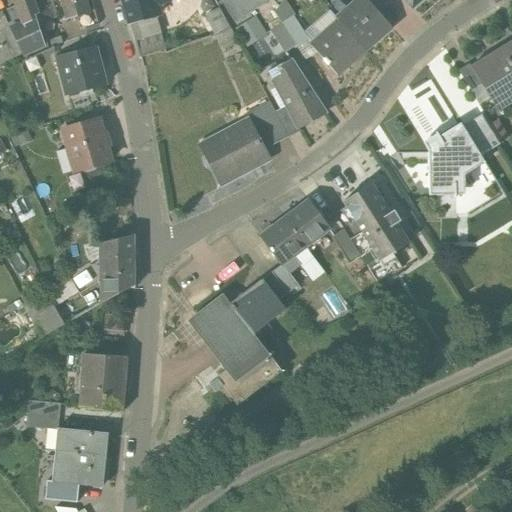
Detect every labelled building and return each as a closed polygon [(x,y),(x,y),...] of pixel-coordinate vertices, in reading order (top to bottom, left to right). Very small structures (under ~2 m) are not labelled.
[(14,0),(17,5),(24,24),(35,19),(34,17),(37,16),(33,4),(31,0),(14,0)] [(44,0),(41,0),(33,4),(37,16),(40,25),(52,20),(44,0)] [(75,10),(72,0),(60,0),(64,12),(75,10)] [(72,0),(75,10),(77,16),(90,14),(86,0),(72,0)] [(151,0),(122,0),(129,26),(139,58),(164,51),(166,55),(168,54),(152,3),(151,0)] [(219,0),(216,2),(219,8),(229,26),(266,2),(264,0),(219,0)] [(365,0),(366,1),(338,22),(342,26),(364,52),(365,52),(391,29),(366,0),(365,0)] [(24,24),(17,5),(6,9),(11,23),(8,25),(11,31),(24,24)] [(229,26),(219,8),(204,15),(215,36),(222,52),(237,43),(230,28),(229,26)] [(248,46),(268,32),(254,14),(235,28),(248,46)] [(307,39),(292,18),(281,25),(282,26),(283,27),(295,46),(307,39)] [(24,24),(11,31),(16,43),(39,33),(35,19),(24,24)] [(295,46),(283,27),(282,26),(281,25),(270,33),(284,54),(295,46)] [(364,52),(342,26),(315,49),(337,75),(364,52)] [(16,43),(11,31),(0,36),(0,66),(22,55),(16,43)] [(39,33),(16,43),(22,55),(43,45),(39,33)] [(511,45),(472,70),(481,86),(498,112),(499,112),(496,107),(511,97),(511,45)] [(95,48),(62,56),(68,77),(61,79),(66,96),(105,86),(95,48)] [(325,114),(291,62),(277,68),(279,75),(270,79),(285,107),(296,129),(298,129),(325,114)] [(472,70),(469,65),(458,72),(471,92),(481,86),(472,70)] [(274,112),(268,101),(244,115),(263,151),(288,138),(274,112)] [(285,107),(274,112),(288,138),(300,131),(298,129),(296,129),(285,107)] [(247,124),(219,140),(222,146),(205,156),(210,165),(210,166),(211,169),(212,169),(221,186),(240,176),(239,174),(242,172),(243,174),(245,173),(244,171),(247,169),(248,171),(268,161),(263,151),(244,115),(243,115),(247,124)] [(502,144),(484,115),(463,128),(481,157),(502,144)] [(98,121),(62,132),(74,172),(81,170),(82,171),(86,173),(95,171),(97,167),(97,166),(110,162),(106,147),(108,146),(105,135),(103,136),(98,121)] [(460,125),(439,138),(437,134),(435,135),(440,143),(433,146),(428,147),(429,197),(454,196),(454,199),(456,199),(455,182),(485,164),(481,157),(463,128),(460,125)] [(371,185),(342,203),(345,208),(372,251),(380,264),(383,268),(396,260),(394,256),(397,255),(395,253),(408,244),(403,237),(404,236),(396,225),(400,223),(393,212),(390,214),(371,185)] [(329,229),(307,201),(284,220),(305,248),(329,229)] [(345,208),(334,215),(343,231),(360,258),(361,259),(372,251),(345,208)] [(284,220),(260,238),(281,266),(283,265),(305,248),(284,220)] [(343,231),(331,238),(348,265),(360,258),(343,231)] [(133,236),(102,244),(102,256),(68,278),(79,296),(98,284),(100,283),(104,281),(104,280),(133,270),(133,236)] [(383,268),(380,264),(369,271),(378,285),(402,269),(396,260),(383,268)] [(281,266),(271,273),(287,294),(299,285),(283,265),(281,266)] [(100,283),(98,284),(104,304),(131,289),(131,290),(133,290),(133,270),(104,280),(104,281),(100,283)] [(287,294),(271,273),(262,280),(278,302),(287,294)] [(262,280),(230,305),(254,336),(286,311),(278,302),(262,280)] [(254,336),(230,305),(220,292),(185,318),(196,332),(226,372),(216,379),(237,406),(281,372),(254,336)] [(63,326),(43,293),(23,305),(42,338),(63,326)] [(125,317),(103,315),(101,336),(122,338),(125,317)] [(125,359),(84,355),(80,409),(120,413),(125,359)] [(59,405),(27,401),(26,415),(27,414),(58,418),(59,405)] [(58,418),(27,414),(26,415),(25,428),(56,431),(58,418)] [(106,437),(62,432),(60,453),(104,458),(106,437)] [(104,458),(60,453),(60,458),(47,456),(45,473),(53,473),(52,482),(57,482),(57,484),(77,486),(101,488),(104,458)] [(77,486),(57,484),(57,482),(52,482),(52,483),(47,483),(46,497),(76,500),(77,486)]
